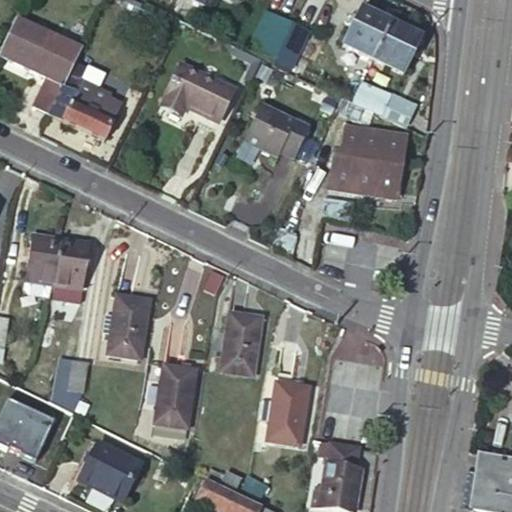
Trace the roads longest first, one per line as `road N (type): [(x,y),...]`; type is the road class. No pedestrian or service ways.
road 1 (residential): [(0,137),(370,315),(411,323)]
road 2 (tertiary): [(461,5),(411,323)]
road 3 (tertiary): [(469,327),(511,30)]
road 4 (tertiary): [(411,323),(385,511)]
road 5 (tertiary): [(439,511),(469,327)]
